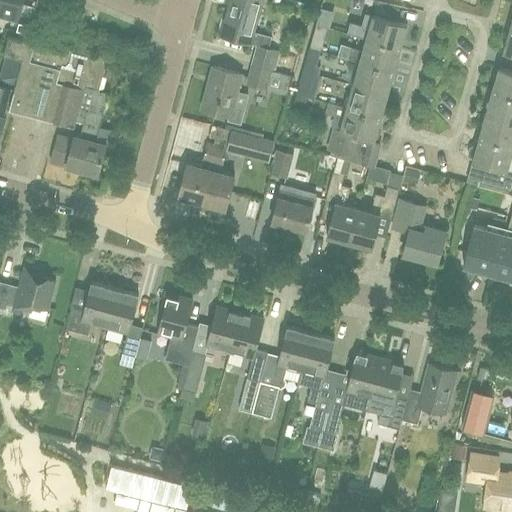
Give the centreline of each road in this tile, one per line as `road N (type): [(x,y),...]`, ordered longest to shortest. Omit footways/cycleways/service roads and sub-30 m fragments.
road 1 (residential): [(511,336),(171,245),(131,223)]
road 2 (residential): [(435,9),(403,121),(412,133),(442,141),(457,130),(482,47),(470,23)]
road 3 (residential): [(131,223),(183,25)]
road 4 (residential): [(131,223),(0,188)]
